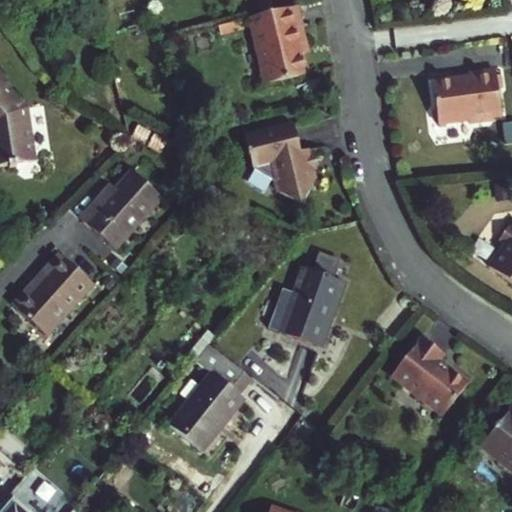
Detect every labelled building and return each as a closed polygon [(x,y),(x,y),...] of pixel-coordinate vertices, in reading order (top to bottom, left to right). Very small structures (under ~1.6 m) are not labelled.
[(295,6),(246,18),(262,85),(305,74),(294,28),(299,27),(295,6)] [(119,31),(104,35),(114,78),(130,74),(119,31)] [(0,69),(0,168),(15,166),(15,169),(24,168),(24,165),(41,162),(31,108),(10,87),(2,79),(5,75),(0,69)] [(486,120),(497,119),(491,74),(467,77),(466,77),(465,77),(464,78),(464,80),(465,84),(454,85),(451,83),(428,86),(433,127),(464,123),(468,127),(483,125),(486,120)] [(14,83),(5,75),(2,79),(10,87),(14,83)] [(291,126),(242,139),(250,170),(273,183),(273,193),(296,208),(312,182),(312,179),(308,177),(311,171),(311,169),(305,165),(302,151),(297,152),(291,126)] [(511,126),(496,128),(499,146),(511,143),(511,126)] [(159,199),(130,174),(115,189),(107,197),(103,194),(80,219),(113,248),(159,199)] [(111,186),(103,194),(107,197),(115,189),(111,186)] [(255,211),(246,221),(292,245),(300,236),(255,211)] [(511,228),(504,223),(493,242),(500,247),(485,268),(511,285),(511,228)] [(58,255),(45,270),(51,276),(17,312),(45,338),(92,287),(58,255)] [(345,284),(304,269),(280,333),(321,348),(345,284)] [(11,306),(17,312),(51,276),(45,270),(11,306)] [(442,355),(421,338),(390,378),(440,417),(466,385),(448,370),(446,372),(438,366),(440,364),(437,362),(442,355)] [(208,346),(195,362),(212,374),(170,427),(198,448),(214,429),(219,433),(245,399),(241,396),(253,380),(208,346)] [(511,406),(510,405),(475,450),(508,476),(510,473),(511,474),(511,406)] [(214,429),(198,448),(204,453),(219,433),(214,429)] [(0,503),(0,511),(3,511),(9,506),(2,500),(0,503)] [(23,511),(12,502),(9,506),(16,511),(23,511)]
